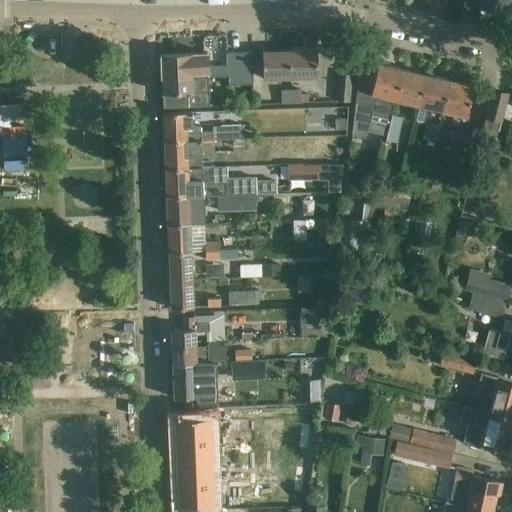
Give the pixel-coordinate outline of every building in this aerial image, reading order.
[(508,0),(479,0),(478,8),(481,9),(480,13),(491,15),(492,12),(505,15),(508,0)] [(290,78),(290,51),(262,52),(263,79),(290,78)] [(317,51),(290,51),(290,78),(317,77),(317,51)] [(251,52),(238,53),(240,84),(252,84),(251,52)] [(240,84),(238,53),(225,53),(226,65),(226,76),(228,76),(228,85),(240,84)] [(161,55),(162,81),(208,79),(207,76),(226,76),(226,65),(207,66),(207,54),(161,55)] [(357,89),(355,102),(352,135),(366,138),(372,111),(391,115),(392,113),(393,106),(395,100),(402,69),(378,64),(371,93),(357,89)] [(402,69),(395,100),(417,106),(425,75),(402,69)] [(417,106),(414,119),(424,121),(427,108),(441,112),(449,80),(425,75),(417,106)] [(351,77),(339,76),(337,100),(349,101),(351,77)] [(208,79),(162,81),(163,108),(209,106),(208,79)] [(474,86),(449,80),(441,112),(466,118),(474,86)] [(291,104),(291,89),(281,89),(281,104),(291,104)] [(301,89),(291,89),(291,104),(301,104),(301,89)] [(500,121),(502,113),(507,94),(493,90),(479,144),(492,147),(499,121),(500,121)] [(255,117),(256,108),(234,107),(234,116),(255,117)] [(164,142),(232,139),(243,139),(243,128),(214,129),(214,131),(201,132),(201,127),(192,127),(192,112),(163,113),(164,142)] [(391,119),(385,140),(395,142),(401,118),(391,115),(391,119)] [(427,140),(424,150),(432,152),(434,142),(438,126),(430,124),(426,140),(427,140)] [(447,128),(438,126),(434,142),(443,144),(447,128)] [(232,139),(164,142),(165,170),(192,169),(193,169),(201,169),(201,157),(201,155),(214,155),(214,153),(233,152),(232,139)] [(463,157),(461,180),(476,181),(478,158),(463,157)] [(275,159),(275,171),(291,171),(291,159),(275,159)] [(192,169),(165,170),(166,197),(203,196),(216,195),(256,194),(255,187),(255,181),(255,178),(202,179),(201,169),(193,169),(192,169)] [(256,194),(216,195),(216,204),(217,211),(256,209),(255,201),(268,201),(268,193),(256,194)] [(203,196),(166,197),(167,225),(204,223),(203,196)] [(316,219),(316,239),(333,239),(333,219),(316,219)] [(167,225),(168,253),(190,252),(205,251),(204,242),(204,223),(167,225)] [(218,241),(204,242),(205,251),(218,251),(218,241)] [(237,250),(218,251),(205,251),(205,261),(238,259),(237,250)] [(168,253),(169,280),(191,279),(190,252),(168,253)] [(191,279),(169,280),(170,308),(192,308),(191,279)] [(484,295),(505,300),(509,286),(487,280),(484,295)] [(228,291),(228,305),(258,304),(257,290),(228,291)] [(467,310),(501,318),(505,302),(470,294),(467,310)] [(220,298),(207,298),(207,307),(220,307),(220,298)] [(182,329),(171,330),(173,364),(205,363),(210,363),(210,355),(210,346),(205,346),(194,347),(194,332),(205,332),(209,331),(208,322),(193,323),(193,317),(182,317),(182,329)] [(489,329),(488,334),(482,353),(503,358),(505,349),(511,351),(511,322),(509,335),(489,329)] [(251,349),(235,350),(235,361),(251,360),(251,349)] [(440,365),(451,368),(472,373),(475,361),(443,352),(440,365)] [(205,363),(173,364),(174,398),(186,397),(187,409),(197,409),(218,408),(217,377),(217,362),(210,363),(205,363)] [(492,398),(488,412),(511,418),(511,384),(500,381),(500,378),(480,373),(476,386),(477,386),(475,394),(492,398)] [(343,394),(338,413),(349,416),(354,397),(343,394)] [(511,424),(511,418),(488,412),(488,413),(463,407),(459,424),(467,426),(462,444),(478,448),(479,445),(508,452),(511,439),(508,439),(511,424)] [(210,417),(175,418),(175,441),(211,440),(210,417)] [(301,423),(300,435),(308,436),(310,424),(301,423)] [(451,453),(455,440),(412,430),(391,425),(388,437),(451,453)] [(300,435),(298,447),(307,448),(308,436),(300,435)] [(273,457),(272,436),(254,437),(255,458),(273,457)] [(211,440),(175,441),(176,463),(212,461),(211,440)] [(393,455),(448,468),(451,454),(396,441),(393,455)] [(212,461),(176,463),(177,484),(213,483),(212,461)] [(296,466),(295,478),(303,479),(304,467),(296,466)] [(448,503),(489,511),(490,511),(495,493),(498,494),(500,481),(471,475),(472,471),(456,468),(453,482),(455,482),(450,503),(448,503)] [(295,478),(293,491),(302,492),(303,479),(295,478)] [(213,483),(177,484),(178,507),(214,505),(213,483)] [(489,511),(448,503),(444,502),(442,511),(489,511)]
